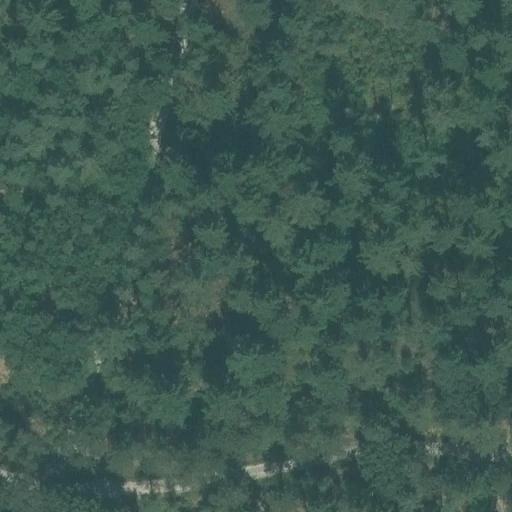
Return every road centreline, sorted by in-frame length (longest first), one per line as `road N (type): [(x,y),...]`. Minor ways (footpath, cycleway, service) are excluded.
road 1 (track): [(40,511),(184,0)]
road 2 (track): [(0,462),(98,492),(141,495),(368,452),(467,454)]
